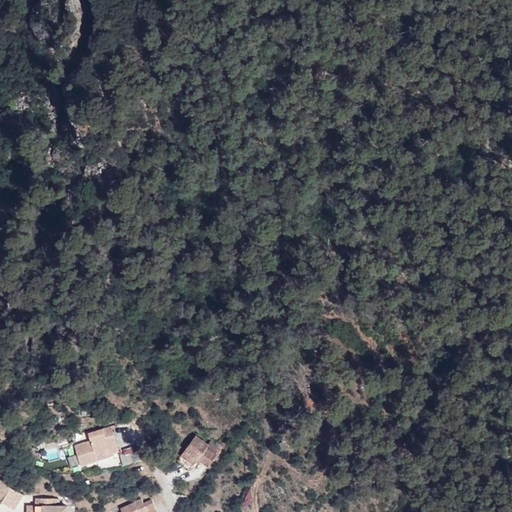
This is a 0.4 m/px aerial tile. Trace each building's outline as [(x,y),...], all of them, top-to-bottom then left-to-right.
[(111,426),(88,433),(90,441),(75,445),(81,465),(97,460),(97,458),(119,451),(111,426)] [(221,449),(210,441),(208,445),(196,436),(181,456),(194,465),(196,462),(198,459),(201,462),(208,467),(221,449)] [(0,501),(2,502),(11,488),(0,479),(0,501)] [(15,509),(23,495),(11,488),(2,502),(15,509)] [(65,511),(66,507),(57,507),(57,499),(35,498),(35,505),(28,505),(27,511),(65,511)] [(157,511),(152,499),(144,503),(142,498),(121,509),(122,511),(157,511)]
